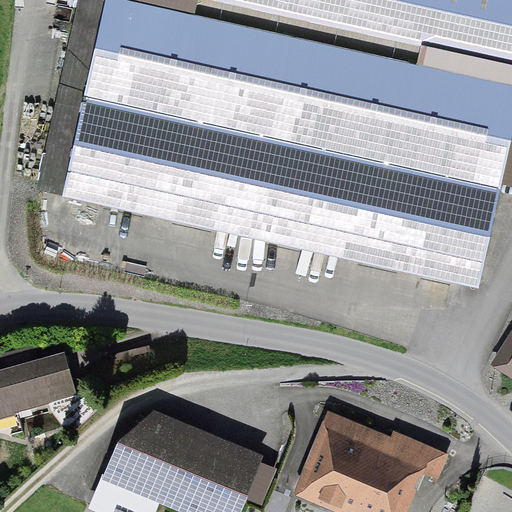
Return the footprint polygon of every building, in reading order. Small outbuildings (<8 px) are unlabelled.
[(511,0),(107,0),(64,204),(487,294),(511,176),(511,0)] [(511,328),(490,364),(511,376),(511,328)] [(57,355),(0,372),(0,422),(54,407),(73,394),(57,355)] [(54,407),(69,434),(98,407),(86,387),(73,394),(54,407)] [(450,460),(329,413),(295,500),(324,511),(414,511),(428,479),(441,484),(450,460)] [(244,511),(267,462),(157,417),(123,449),(93,511),(163,511),(164,511),(165,511),(244,511)]
